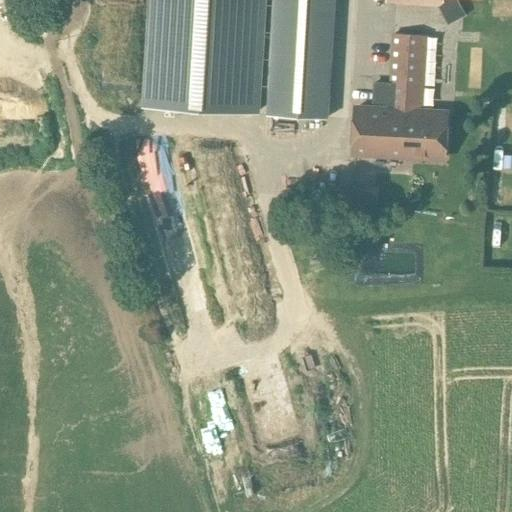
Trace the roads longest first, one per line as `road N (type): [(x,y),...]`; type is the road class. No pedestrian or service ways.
road 1 (track): [(83,94),(101,112),(150,129),(320,140),(343,135),(354,20),(438,26),(511,67)]
road 2 (track): [(54,0),(217,511)]
